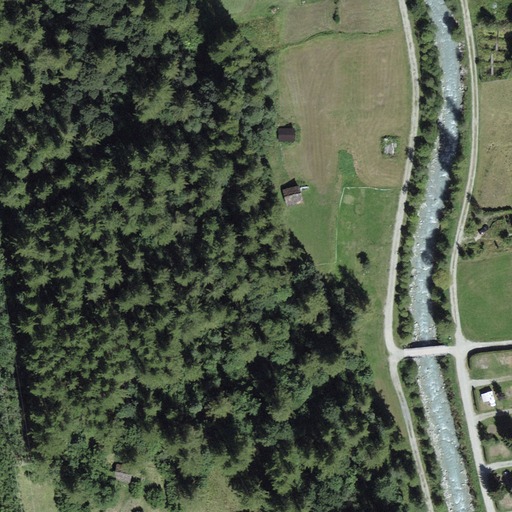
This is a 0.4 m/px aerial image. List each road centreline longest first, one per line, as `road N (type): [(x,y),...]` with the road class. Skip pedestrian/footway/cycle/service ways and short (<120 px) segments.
road 1 (track): [(309,511),(274,380),(219,298),(195,228),(162,73),(138,25),(114,0)]
road 2 (track): [(401,0),(415,116),(393,268),(392,353)]
road 3 (track): [(463,0),(475,128),(452,274),(460,348)]
road 4 (track): [(460,348),(491,511)]
road 5 (track): [(392,355),(430,511)]
